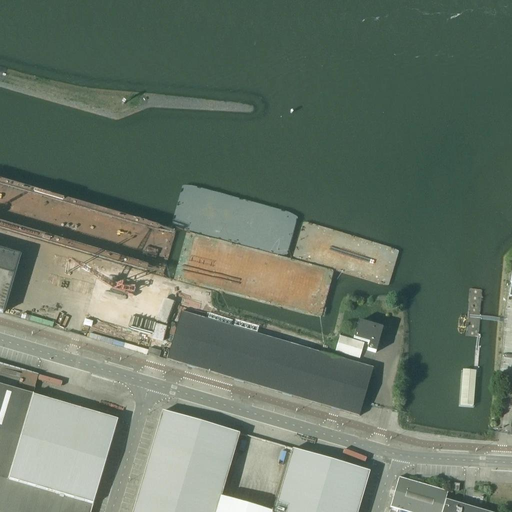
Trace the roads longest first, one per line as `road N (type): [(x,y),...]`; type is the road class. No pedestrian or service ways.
road 1 (unclassified): [(392,454),(148,383)]
road 2 (unclassified): [(148,383),(0,340)]
road 3 (unclassified): [(112,511),(148,383)]
road 4 (unclassified): [(511,463),(392,454)]
